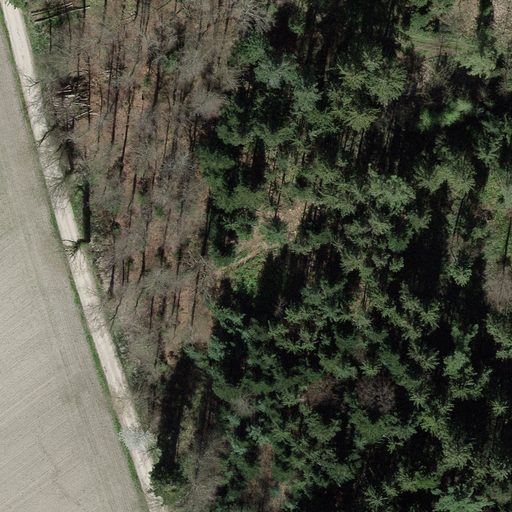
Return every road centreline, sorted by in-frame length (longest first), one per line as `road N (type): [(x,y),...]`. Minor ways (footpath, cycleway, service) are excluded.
road 1 (track): [(10,0),(159,511)]
road 2 (track): [(511,67),(341,0)]
